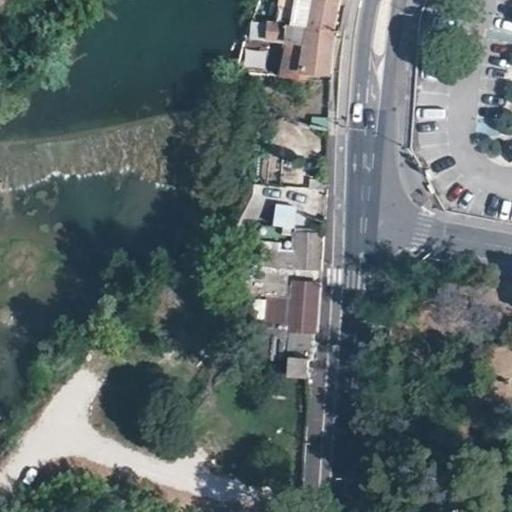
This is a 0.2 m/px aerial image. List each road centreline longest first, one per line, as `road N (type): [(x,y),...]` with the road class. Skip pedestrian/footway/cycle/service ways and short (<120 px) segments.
road 1 (secondary): [(378,218),(401,0)]
road 2 (secondary): [(374,0),(354,214)]
road 3 (secondary): [(354,214),(344,378),(351,390)]
road 4 (secondary): [(351,390),(360,379),(378,218)]
road 5 (residential): [(511,243),(378,218)]
road 6 (secondary): [(343,511),(351,390)]
